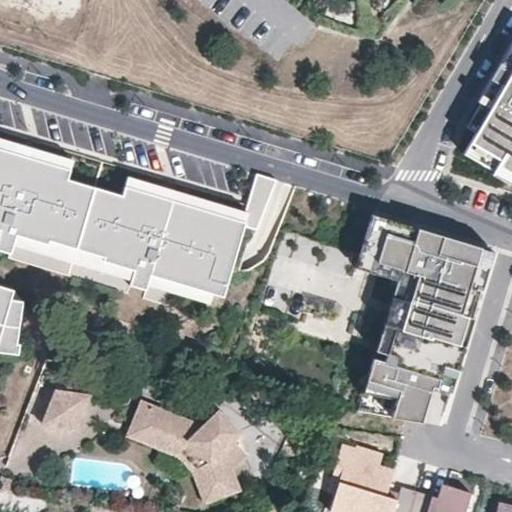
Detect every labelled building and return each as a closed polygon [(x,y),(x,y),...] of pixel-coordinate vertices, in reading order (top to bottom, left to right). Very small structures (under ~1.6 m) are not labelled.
[(511,67),(511,40),(500,61),(511,67)] [(511,67),(500,61),(493,74),(505,81),(495,97),(476,130),(465,148),(492,164),(495,158),(511,167),(511,67)] [(495,97),(505,81),(493,74),(483,90),(495,97)] [(476,130),(495,97),(483,90),(479,97),(481,98),(466,124),(476,130)] [(0,134),(0,144),(71,167),(74,157),(0,134)] [(0,247),(9,250),(8,255),(125,291),(128,282),(143,287),(140,295),(221,320),(277,178),(257,172),(246,210),(243,219),(125,183),(71,167),(0,144),(0,247)] [(511,167),(495,158),(492,164),(489,170),(511,181),(511,167)] [(128,174),(125,183),(243,219),(246,210),(128,174)] [(388,217),(373,212),(360,255),(375,259),(388,217)] [(401,261),(412,224),(388,217),(375,259),(399,267),(401,261)] [(438,388),(445,365),(459,370),(466,347),(460,345),(468,318),(474,320),(490,267),(496,249),(483,246),(464,240),(460,250),(440,244),(443,234),(412,224),(401,261),(414,265),(412,271),(404,297),(388,353),(376,349),(358,412),(423,422),(434,386),(438,388)] [(460,250),(464,240),(443,234),(440,244),(460,250)] [(399,267),(375,259),(364,296),(390,304),(393,293),(404,297),(412,271),(399,267)] [(412,271),(414,265),(401,261),(399,267),(412,271)] [(0,338),(13,298),(24,300),(16,288),(0,283),(0,338)] [(388,353),(404,297),(393,293),(390,304),(376,349),(388,353)] [(13,298),(0,338),(0,349),(20,353),(21,343),(18,342),(24,300),(13,298)] [(466,347),(474,320),(468,318),(460,345),(466,347)] [(452,392),(459,370),(445,365),(438,388),(452,392)] [(93,397),(54,391),(49,427),(51,427),(89,432),(93,397)] [(244,440),(225,416),(204,431),(143,404),(134,427),(186,449),(207,467),(220,498),(240,490),(233,472),(248,461),(236,446),(244,440)] [(220,498),(207,467),(186,449),(134,427),(129,438),(178,459),(198,475),(209,502),(220,498)] [(414,511),(420,492),(405,487),(400,502),(390,499),(395,484),(399,471),(384,466),(388,455),(361,447),(360,449),(346,445),(332,492),(340,494),(334,511),(335,511),(414,511)] [(400,502),(405,487),(395,484),(390,499),(400,502)] [(469,511),(475,493),(450,486),(446,499),(420,492),(414,511),(469,511)] [(511,511),(511,504),(502,502),(499,511),(511,511)]
